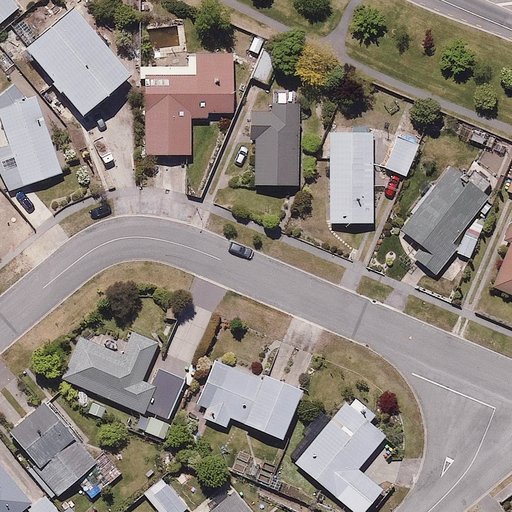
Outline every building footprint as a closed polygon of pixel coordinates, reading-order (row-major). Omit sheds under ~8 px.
[(16,0),(0,0),(0,21),(13,9),(20,17),(27,11),(16,0)] [(134,69),(74,0),(72,0),(37,31),(25,17),(12,29),(84,112),(134,69)] [(28,51),(12,31),(0,41),(17,61),(28,51)] [(259,54),(251,73),(266,80),(281,48),(255,36),(249,49),(259,54)] [(240,109),(238,50),(189,52),(189,65),(140,67),(143,151),(192,149),(191,111),(240,109)] [(302,183),(305,89),(275,88),(274,98),(257,97),(257,104),(252,109),(249,132),(256,133),(255,181),(302,183)] [(37,90),(0,104),(0,109),(11,137),(0,141),(0,169),(8,189),(67,166),(37,90)] [(372,125),(329,127),(334,231),(376,229),(372,125)] [(421,140),(397,131),(384,165),(407,175),(421,140)] [(457,249),(467,257),(490,229),(473,215),(490,194),(449,161),(399,223),(424,244),(415,256),(437,274),(457,249)] [(511,293),(511,221),(506,236),(509,237),(490,285),(511,293)] [(144,410),(167,419),(184,379),(157,368),(151,384),(142,380),(156,342),(130,332),(121,355),(77,338),(61,377),(142,414),(144,410)] [(280,438),(300,392),(212,360),(197,404),(206,407),(203,415),(225,425),(228,419),(280,438)] [(356,471),(386,433),(344,400),(294,464),(354,511),(363,511),(381,490),(356,471)] [(93,461),(40,402),(6,431),(34,465),(31,468),(56,495),(93,461)] [(104,408),(90,402),(86,413),(100,418),(104,408)] [(168,425),(150,417),(143,432),(162,439),(168,425)] [(0,467),(0,511),(20,511),(31,503),(0,467)] [(162,481),(144,495),(157,511),(182,511),(186,509),(162,481)] [(248,511),(232,492),(208,511),(248,511)] [(56,511),(44,496),(25,511),(56,511)]
